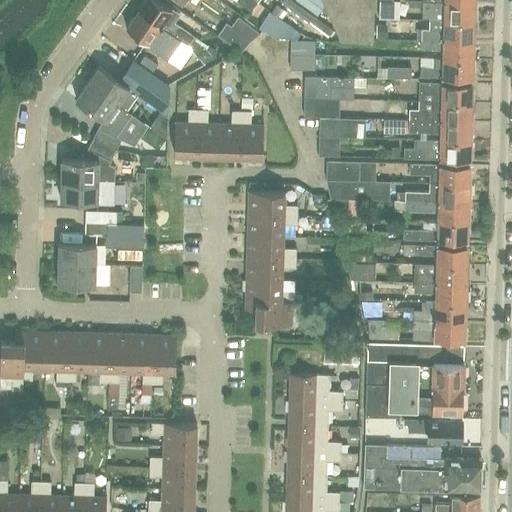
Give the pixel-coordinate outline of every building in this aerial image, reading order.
[(144,0),(137,11),(175,37),(180,41),(188,46),(195,36),(175,22),(179,15),(156,0),(144,0)] [(237,0),(251,10),(257,2),(253,0),(237,0)] [(324,5),(321,0),(298,0),(318,14),(324,5)] [(321,0),(324,5),(340,40),(340,39),(342,43),(373,43),(374,0),(321,0)] [(443,21),(476,22),(476,10),(474,10),(474,3),(422,2),(422,12),(429,12),(429,20),(443,21)] [(175,37),(137,11),(126,28),(149,44),(148,46),(162,56),(169,46),(175,49),(180,41),(175,37)] [(220,38),(234,48),(238,50),(244,54),(251,42),(260,34),(238,17),(230,27),(229,26),(220,38)] [(422,30),(421,40),(473,41),(474,33),(475,33),(476,22),(443,21),(443,30),(422,30)] [(291,40),(291,54),(317,55),(317,41),(299,40),(291,40)] [(442,50),(442,58),(475,59),(475,47),(473,47),(473,41),(421,40),(421,49),(442,50)] [(317,55),(291,54),(291,69),(316,71),(317,55)] [(349,68),(365,71),(367,61),(351,58),(349,68)] [(474,71),(475,59),(442,58),(433,58),(433,68),(420,68),(420,77),(472,79),(472,71),(474,71)] [(99,66),(88,83),(127,110),(138,94),(143,97),(144,95),(168,113),(168,84),(157,76),(136,61),(129,71),(132,73),(125,84),(99,66)] [(389,68),(388,79),(413,80),(413,69),(389,68)] [(305,77),(305,98),(333,99),(333,89),(355,89),(356,79),(316,78),(316,77),(305,77)] [(431,101),(473,103),(474,91),(472,91),(472,84),(420,82),(419,93),(432,93),(431,101)] [(104,119),(99,127),(116,136),(132,114),(127,110),(88,83),(76,99),(104,119)] [(304,117),(319,118),(342,118),(342,99),(333,99),(305,98),(304,117)] [(473,103),(431,101),(431,110),(408,110),(408,120),(471,121),(471,114),(473,114),(473,103)] [(174,154),(196,155),(198,109),(188,109),(188,122),(175,122),(174,154)] [(198,109),(196,155),(218,155),(219,123),(208,123),(208,109),(198,109)] [(231,123),(219,123),(218,155),(240,156),(242,110),(232,110),(231,123)] [(242,110),(240,156),(262,157),(263,124),(251,124),(251,111),(242,110)] [(347,119),(342,118),(319,118),(319,136),(320,136),(341,137),(347,137),(347,119)] [(471,121),(408,120),(408,133),(440,134),(440,139),(472,140),(472,129),(470,128),(471,121)] [(99,127),(93,138),(116,150),(122,139),(116,136),(99,127)] [(109,164),(111,161),(116,150),(93,138),(88,149),(94,152),(94,161),(62,160),(62,180),(115,181),(116,167),(109,164)] [(472,152),(472,140),(440,139),(415,138),(415,148),(404,148),(404,158),(470,160),(470,152),(472,152)] [(128,151),(124,173),(147,177),(151,155),(128,151)] [(325,161),(325,179),(325,180),(368,181),(376,182),(377,162),(325,161)] [(410,163),(410,174),(430,174),(430,183),(471,184),(471,172),(469,172),(469,165),(410,163)] [(115,203),(115,181),(62,180),(61,199),(97,200),(97,203),(115,203)] [(373,201),(389,201),(390,183),(330,181),(330,196),(331,199),(350,200),(373,201)] [(406,192),(405,201),(468,203),(469,196),(470,196),(471,184),(430,183),(430,192),(406,192)] [(248,191),(248,214),(297,216),(297,205),(284,204),(284,192),(248,191)] [(349,216),(350,200),(331,199),(328,199),(334,216),(349,216)] [(438,211),(438,220),(470,221),(470,210),(468,210),(468,203),(405,201),(405,210),(438,211)] [(96,210),(96,222),(116,223),(116,211),(96,210)] [(248,214),(247,236),(283,237),(284,224),(297,225),(297,216),(248,214)] [(403,239),(416,239),(467,241),(467,233),(470,233),(470,221),(438,220),(438,230),(403,229),(403,239)] [(96,222),(96,234),(116,235),(116,223),(96,222)] [(354,240),(353,222),(340,222),(341,240),(354,240)] [(247,236),(247,254),(295,256),(296,248),(283,247),(283,237),(247,236)] [(346,262),(372,263),(373,242),(346,241),(346,262)] [(59,243),(59,263),(96,264),(96,244),(59,243)] [(438,255),(437,264),(468,265),(469,253),(467,253),(467,245),(403,244),(403,254),(438,255)] [(247,254),(246,278),(282,279),(282,268),(295,268),(295,256),(247,254)] [(96,264),(59,263),(58,283),(95,284),(96,264)] [(415,282),(466,283),(466,277),(468,277),(468,265),(437,264),(415,263),(415,272),(415,282)] [(363,281),(363,280),(363,264),(350,264),(349,280),(363,281)] [(142,266),(130,265),(129,291),(141,292),(142,266)] [(246,278),(245,302),(292,303),(292,302),(294,302),(295,291),(281,291),(282,279),(246,278)] [(437,293),(436,302),(467,303),(467,291),(466,291),(466,283),(415,282),(415,292),(437,293)] [(368,297),(374,308),(389,300),(383,289),(368,297)] [(415,309),(415,310),(414,319),(465,321),(465,314),(467,314),(467,303),(436,302),(422,301),(422,310),(415,309)] [(256,323),(255,332),(255,333),(270,333),(271,323),(291,324),(292,303),(245,302),(245,309),(255,309),(255,323),(256,323)] [(383,339),(384,326),(385,319),(368,320),(369,339),(383,339)] [(465,328),(465,321),(414,319),(414,329),(415,329),(436,330),(435,340),(464,341),(465,339),(466,339),(466,328),(465,328)] [(22,390),(24,330),(15,330),(15,341),(1,340),(0,376),(13,376),(12,390),(22,390)] [(46,331),(24,330),(22,390),(23,390),(24,379),(33,380),(33,366),(45,367),(46,331)] [(68,331),(46,331),(45,367),(56,367),(56,380),(66,381),(68,331)] [(76,368),(88,368),(89,332),(68,331),(66,381),(76,381),(76,368)] [(109,382),(111,333),(89,332),(88,368),(100,368),(99,382),(109,382)] [(119,369),(131,369),(132,334),(111,333),(109,382),(119,382),(119,369)] [(152,383),(154,334),(132,334),(131,369),(143,370),(142,383),(152,383)] [(176,335),(154,334),(152,383),(162,384),(162,370),(175,371),(176,335)] [(368,352),(368,385),(366,417),(374,417),(403,418),(403,409),(462,410),(464,346),(414,344),(366,343),(368,352)] [(289,373),(289,398),(342,400),(342,391),(328,390),(329,374),(289,373)] [(341,411),(342,400),(289,398),(288,423),(329,425),(329,410),(341,411)] [(410,430),(415,431),(429,431),(429,441),(462,442),(462,420),(406,419),(406,423),(410,423),(410,430)] [(164,434),(163,445),(196,446),(196,424),(151,422),(151,433),(164,434)] [(288,423),(287,449),(341,450),(341,441),(328,441),(329,425),(288,423)] [(481,491),(482,458),(388,455),(389,445),(365,444),(364,467),(363,487),(481,491)] [(195,468),(196,446),(163,445),(163,457),(150,456),(150,466),(195,468)] [(341,450),(287,449),(286,474),(327,475),(328,460),(341,461),(341,450)] [(162,477),(162,489),(194,490),(195,468),(150,466),(150,476),(162,477)] [(286,474),(286,500),(339,501),(340,491),(327,491),(327,475),(286,474)] [(0,479),(0,511),(18,511),(19,493),(8,493),(8,479),(0,479)] [(19,493),(18,511),(40,511),(42,481),(32,480),(31,494),(19,493)] [(40,511),(62,511),(63,495),(51,494),(52,481),(42,481),(40,511)] [(63,495),(62,511),(84,511),(85,482),(75,482),(74,495),(63,495)] [(85,482),(84,511),(105,511),(107,496),(94,496),(94,482),(85,482)] [(149,499),(149,510),(193,511),(194,490),(162,489),(162,500),(149,499)] [(374,511),(386,511),(386,494),(375,494),(374,511)] [(435,511),(479,511),(480,495),(452,494),(452,505),(435,504),(435,511)] [(339,501),(286,500),(285,511),(325,511),(326,511),(339,511),(339,501)] [(348,501),(339,501),(339,511),(348,511),(348,501)]
